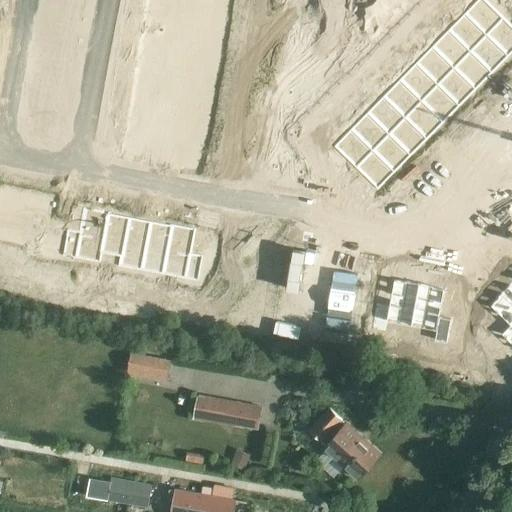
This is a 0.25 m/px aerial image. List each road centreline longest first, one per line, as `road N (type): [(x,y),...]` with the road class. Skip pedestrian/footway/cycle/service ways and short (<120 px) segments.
road 1 (residential): [(72,181),(398,230)]
road 2 (residential): [(72,181),(100,0)]
road 3 (residential): [(511,249),(475,284),(396,266),(398,230)]
road 4 (residential): [(398,230),(511,114)]
